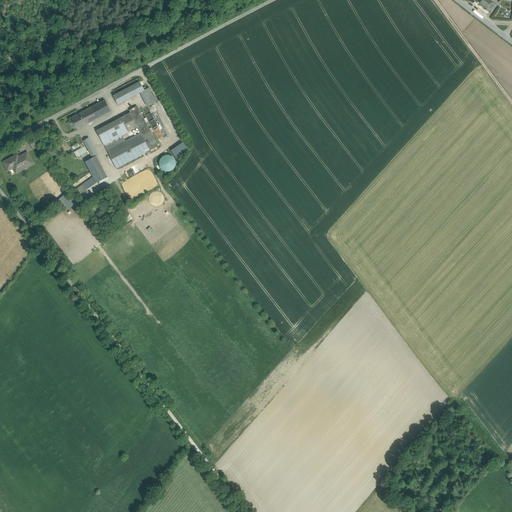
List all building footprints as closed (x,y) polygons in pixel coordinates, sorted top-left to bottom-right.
[(481,0),(479,3),(487,9),(492,2),(490,1),(490,0),(481,0)] [(492,2),(487,9),(491,12),(496,5),(492,2)] [(140,82),(113,96),(118,105),(140,93),(145,90),(140,82)] [(145,90),(140,93),(147,107),(156,102),(149,88),(145,90)] [(105,100),(82,112),(85,117),(84,117),(88,124),(111,112),(105,100)] [(157,143),(138,109),(130,113),(138,127),(141,133),(149,148),(157,143)] [(85,117),(82,112),(72,118),(78,129),(88,124),(84,117),(85,117)] [(130,113),(122,117),(129,132),(138,127),(130,113)] [(166,123),(163,113),(157,115),(160,124),(166,123)] [(129,132),(122,117),(97,131),(104,145),(129,132)] [(129,132),(104,145),(107,151),(141,133),(138,127),(129,132)] [(141,133),(107,151),(116,168),(158,146),(157,143),(149,148),(141,133)] [(97,154),(89,139),(84,141),(92,157),(97,154)] [(186,142),(171,152),(177,161),(192,151),(186,142)] [(85,147),(74,153),(77,157),(87,151),(85,147)] [(27,153),(15,159),(14,156),(3,163),(8,171),(16,167),(18,172),(33,164),(27,153)] [(175,166),(176,163),(175,160),(173,158),(171,156),(167,155),(164,156),(162,158),(160,160),(160,163),(160,166),(162,169),(165,171),(168,171),(171,171),(173,169),(175,166)] [(107,177),(96,156),(85,162),(96,183),(107,177)] [(75,190),(79,196),(87,190),(83,184),(75,190)] [(67,211),(74,205),(65,195),(58,200),(67,211)]
